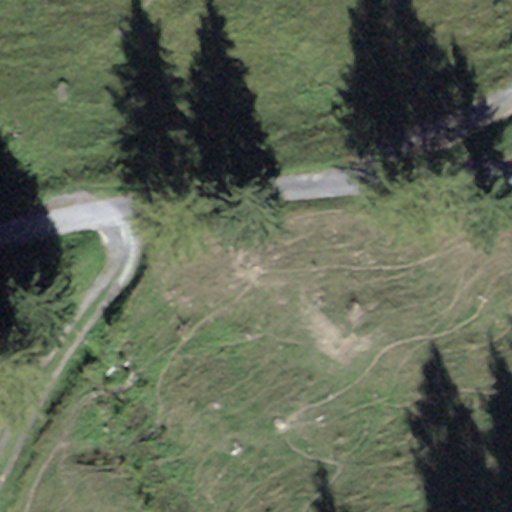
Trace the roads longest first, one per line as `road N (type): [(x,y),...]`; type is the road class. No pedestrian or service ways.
road 1 (unclassified): [(511,167),(215,186),(0,230)]
road 2 (track): [(128,200),(122,243),(98,293),(0,461)]
road 3 (track): [(511,92),(393,151),(384,173)]
